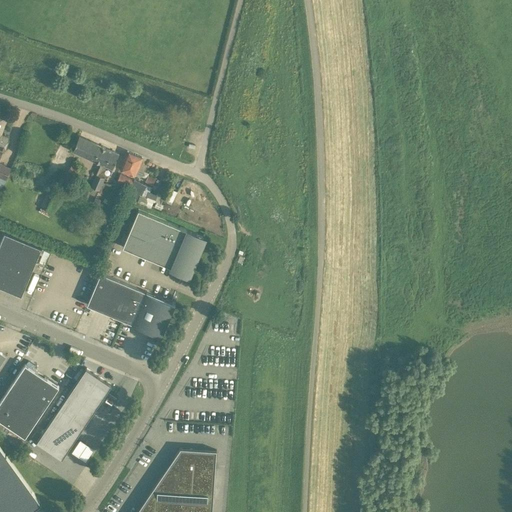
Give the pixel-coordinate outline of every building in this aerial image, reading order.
[(73,150),(100,163),(107,148),(80,136),(73,150)] [(118,153),(107,148),(100,163),(101,163),(106,165),(112,168),(118,153)] [(129,151),(121,169),(127,172),(135,154),(129,151)] [(128,172),(127,174),(131,176),(132,174),(133,174),(141,156),(135,154),(127,172),(128,172)] [(0,162),(0,176),(6,179),(11,167),(0,162)] [(101,176),(106,165),(101,163),(96,174),(91,186),(99,189),(104,178),(101,176)] [(82,171),(71,166),(67,173),(78,178),(82,171)] [(117,181),(121,183),(123,184),(127,177),(120,174),(117,181)] [(148,174),(145,181),(152,184),(155,177),(148,174)] [(123,184),(130,187),(133,180),(127,177),(123,184)] [(134,178),(133,180),(130,187),(132,188),(129,196),(139,201),(142,194),(147,197),(152,186),(134,178)] [(41,205),(51,211),(63,189),(52,184),(41,205)] [(157,202),(154,208),(160,211),(163,205),(157,202)] [(122,246),(187,274),(203,236),(138,208),(122,246)] [(0,285),(3,287),(23,239),(4,231),(0,241),(0,285)] [(41,247),(23,239),(3,287),(21,294),(41,247)] [(87,304),(161,335),(175,303),(100,271),(87,304)] [(0,400),(0,419),(25,436),(59,386),(25,363),(0,400)] [(36,441),(56,454),(62,458),(66,452),(107,391),(111,385),(105,381),(105,380),(86,367),(36,441)] [(93,445),(80,437),(72,449),(86,457),(93,445)] [(0,511),(29,511),(41,504),(0,446),(0,511)] [(212,511),(217,449),(180,447),(136,511),(212,511)]
